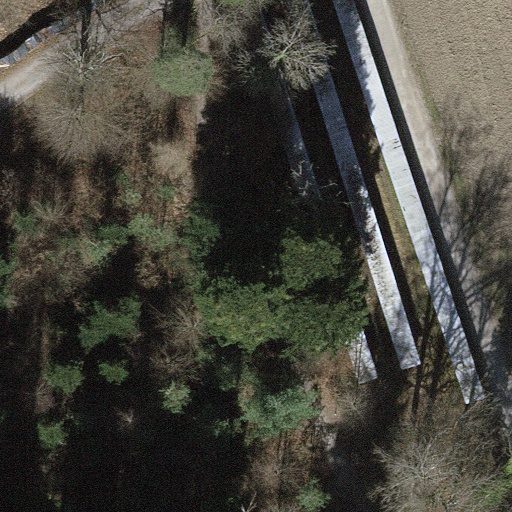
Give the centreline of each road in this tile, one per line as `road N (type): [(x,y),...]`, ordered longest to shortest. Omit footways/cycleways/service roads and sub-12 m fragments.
road 1 (track): [(511,444),(375,0)]
road 2 (track): [(0,99),(156,0)]
